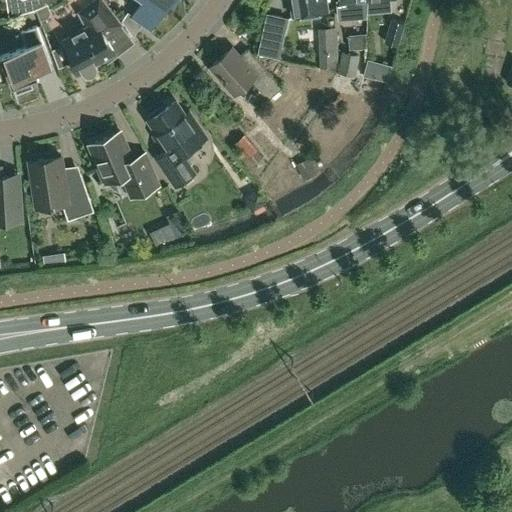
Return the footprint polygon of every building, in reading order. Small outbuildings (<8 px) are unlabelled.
[(6,0),(9,17),(36,9),(48,3),(47,0),(6,0)] [(105,35),(121,23),(103,0),(93,0),(79,11),(87,25),(63,38),(73,56),(70,58),(78,72),(83,69),(86,72),(91,73),(94,71),(96,67),(95,62),(115,52),(105,35)] [(142,0),(132,15),(151,28),(170,1),(174,3),(175,0),(142,0)] [(290,0),(292,13),(327,8),(326,0),(290,0)] [(367,0),(337,0),(338,16),(366,14),(367,0)] [(258,52),(278,56),(287,17),(266,12),(258,52)] [(403,22),(391,19),(385,40),(397,43),(403,22)] [(36,69),(51,63),(37,24),(21,30),(26,45),(0,54),(0,82),(9,80),(12,86),(13,86),(16,93),(34,86),(31,79),(39,76),(36,69)] [(338,66),(337,26),(318,27),(320,66),(338,66)] [(268,97),(282,85),(248,46),(240,53),(232,44),(210,64),(235,92),(251,78),(268,97)] [(339,70),(355,74),(359,54),(343,51),(339,70)] [(165,107),(163,103),(147,114),(150,117),(149,118),(169,146),(156,155),(175,184),(194,172),(181,152),(205,136),(196,122),(192,125),(175,100),(165,107)] [(132,196),(158,184),(144,151),(131,157),(119,130),(90,142),(100,166),(98,167),(103,179),(105,178),(107,182),(123,175),(132,196)] [(64,174),(61,155),(29,159),(36,206),(62,202),(68,219),(94,210),(81,172),(64,174)] [(0,220),(21,219),(18,172),(1,173),(0,163),(0,220)] [(270,207),(268,202),(255,208),(258,214),(270,207)] [(179,210),(168,215),(171,222),(177,236),(188,231),(179,210)]
